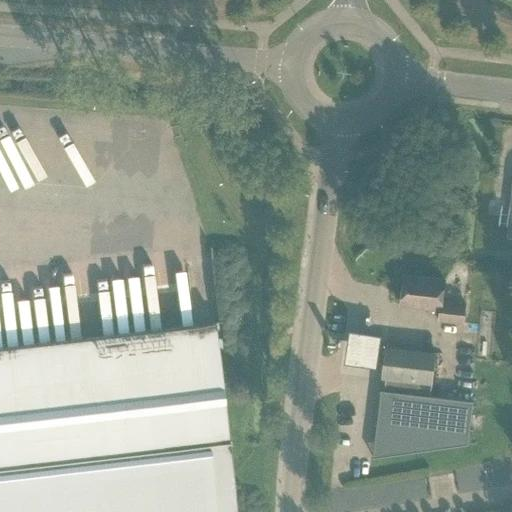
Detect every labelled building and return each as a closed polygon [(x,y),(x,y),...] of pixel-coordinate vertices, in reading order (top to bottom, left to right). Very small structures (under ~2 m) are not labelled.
[(441,301),(444,281),(404,277),(401,304),(440,309),(439,321),(463,324),(465,304),(441,301)] [(219,331),(218,323),(0,347),(0,511),(236,511),(218,349),(222,348),(221,339),(217,340),(216,331),(219,331)] [(346,339),(341,372),(374,376),(379,343),(346,339)] [(432,384),(435,353),(385,347),(381,378),(385,379),(384,391),(380,390),(372,458),(468,445),(473,401),(430,396),(431,384),(432,384)] [(345,509),(432,499),(429,477),(343,487),(345,509)]
